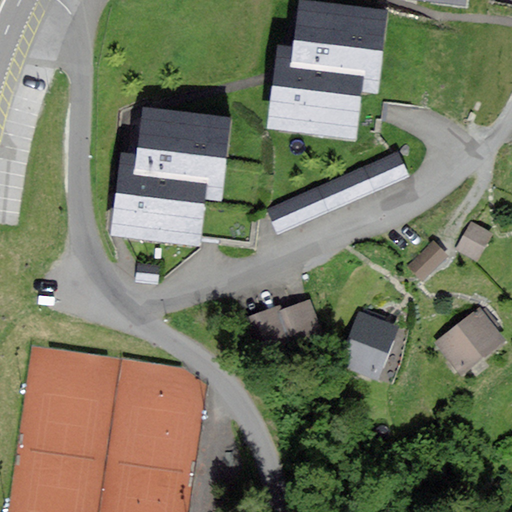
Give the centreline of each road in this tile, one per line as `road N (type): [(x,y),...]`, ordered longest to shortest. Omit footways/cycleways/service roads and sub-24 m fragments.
road 1 (residential): [(145,319),(420,204),(486,153),(511,106)]
road 2 (residential): [(60,0),(79,41),(76,146),(85,229),(100,270),(145,319)]
road 3 (residential): [(145,319),(232,393),(262,446),(276,511)]
